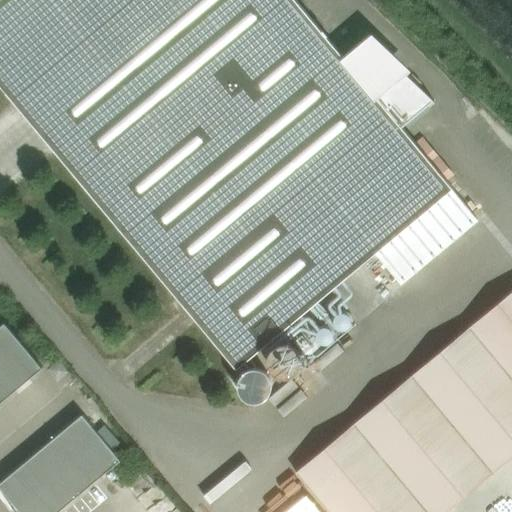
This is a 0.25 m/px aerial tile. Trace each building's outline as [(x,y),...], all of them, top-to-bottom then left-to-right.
[(0,0),(0,85),(236,369),(375,253),(401,284),(477,220),(452,189),(453,188),(401,127),(433,100),(373,43),(349,63),(295,0),(0,0)] [(511,294),(471,328),(511,376),(511,294)] [(0,323),(0,400),(42,366),(4,320),(0,323)] [(0,482),(0,487),(20,511),(57,511),(120,460),(82,414),(0,482)] [(320,511),(306,494),(284,511),(320,511)]
